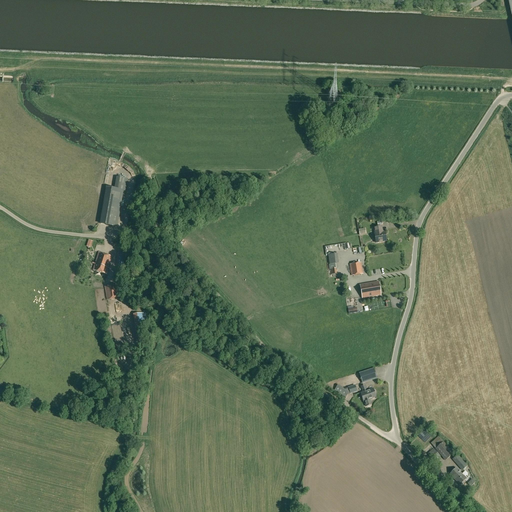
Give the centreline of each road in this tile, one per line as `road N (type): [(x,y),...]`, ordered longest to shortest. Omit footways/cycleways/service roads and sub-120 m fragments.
road 1 (track): [(0,69),(46,58),(501,79)]
road 2 (unclassified): [(398,436),(277,361),(160,233),(44,230),(0,207)]
road 3 (unclassified): [(398,436),(392,370),(419,225),(498,99),(511,94)]
road 4 (unclassified): [(481,0),(342,0)]
